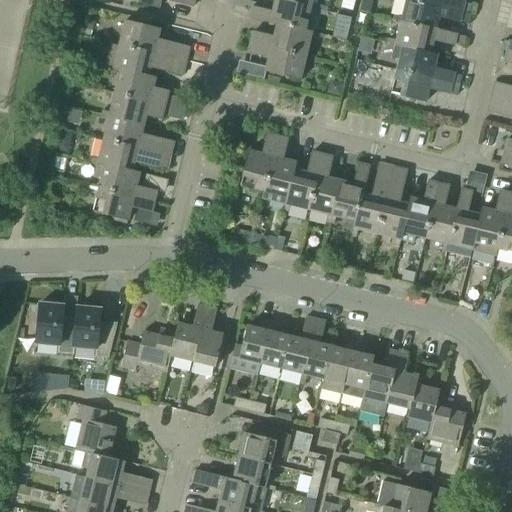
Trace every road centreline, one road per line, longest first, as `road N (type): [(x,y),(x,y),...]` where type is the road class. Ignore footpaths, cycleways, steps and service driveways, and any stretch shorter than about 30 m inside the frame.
road 1 (residential): [(204,98),(306,124),(316,137),(442,167),(459,154),(485,0)]
road 2 (residential): [(507,392),(496,362),(446,322),(165,258)]
road 3 (residential): [(165,258),(0,262)]
road 4 (residential): [(165,258),(204,98)]
